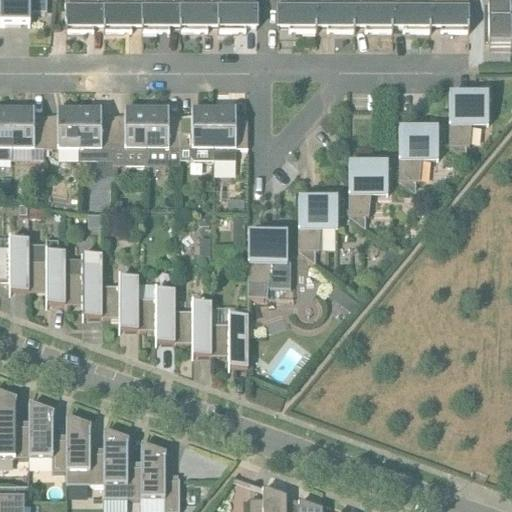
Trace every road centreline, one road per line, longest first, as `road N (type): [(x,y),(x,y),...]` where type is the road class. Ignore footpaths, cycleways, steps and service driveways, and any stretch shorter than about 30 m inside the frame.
road 1 (residential): [(456,511),(0,340)]
road 2 (residential): [(0,74),(261,73)]
road 3 (residential): [(261,73),(260,172),(365,72)]
